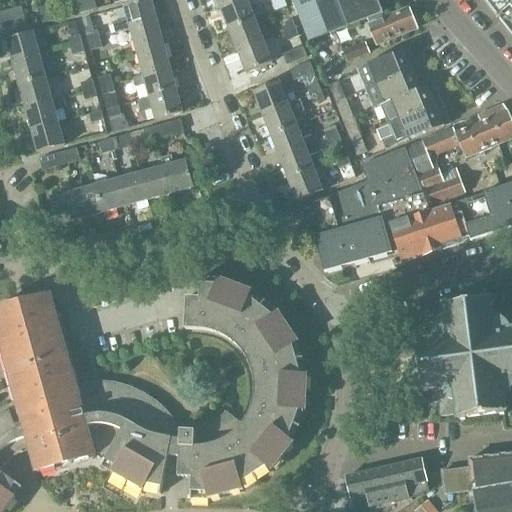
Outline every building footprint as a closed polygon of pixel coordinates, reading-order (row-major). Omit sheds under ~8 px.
[(88,11),(84,0),(75,0),(79,13),(88,11)] [(93,0),(84,0),(88,11),(96,9),(93,0)] [(216,0),(220,8),(241,0),(216,0)] [(241,0),(220,8),(229,30),(255,20),(247,0),(241,0)] [(382,14),(377,0),(292,0),(309,43),(358,24),(382,14)] [(511,0),(484,0),(498,17),(511,5),(511,0)] [(124,8),(130,31),(157,23),(151,1),(124,8)] [(511,5),(498,17),(511,35),(511,5)] [(38,9),(42,24),(51,22),(47,6),(38,9)] [(0,13),(0,23),(24,18),(21,8),(0,13)] [(409,8),(384,18),(367,25),(376,45),(393,39),(417,29),(409,8)] [(24,18),(0,23),(0,35),(27,28),(24,18)] [(86,34),(88,43),(100,39),(97,31),(92,32),(88,18),(79,20),(81,29),(84,28),(86,34)] [(79,30),(81,29),(79,20),(68,23),(71,33),(79,30)] [(229,30),(237,52),(264,42),(255,20),(229,30)] [(282,26),(285,33),(296,29),(293,21),(282,26)] [(130,31),(136,53),(163,46),(157,23),(130,31)] [(296,29),(285,33),(288,42),(299,37),(296,29)] [(6,41),(12,63),(39,55),(33,33),(6,41)] [(68,39),(70,47),(83,44),(80,36),(68,39)] [(100,39),(88,43),(91,50),(102,47),(100,39)] [(264,42),(237,52),(246,74),(272,64),(264,42)] [(83,44),(70,47),(72,56),(85,52),(83,44)] [(365,44),(343,53),(347,63),(369,54),(365,44)] [(136,53),(143,76),(170,69),(163,46),(136,53)] [(284,55),(288,65),(307,57),(303,47),(284,55)] [(358,70),(366,90),(413,72),(405,52),(388,59),(358,70)] [(12,63),(19,86),(45,78),(42,65),(50,63),(47,53),(39,55),(12,63)] [(290,71),(294,81),(314,73),(310,63),(290,71)] [(145,85),(149,99),(176,91),(170,69),(143,76),(134,79),(137,88),(145,85)] [(374,110),(382,107),(420,91),(413,72),(366,90),(374,110)] [(98,79),(101,88),(113,84),(110,75),(98,79)] [(19,86),(25,108),(52,101),(45,78),(19,86)] [(80,84),(83,92),(95,89),(93,81),(80,84)] [(333,99),(335,103),(345,98),(344,95),(338,82),(328,86),(333,99)] [(253,94),(262,115),(297,101),(293,92),(284,95),(279,83),(253,94)] [(113,84),(101,88),(103,96),(115,92),(113,84)] [(307,88),(310,97),(321,92),(318,84),(307,88)] [(389,126),(435,108),(427,88),(420,91),(382,107),(389,126)] [(95,89),(83,92),(85,101),(98,97),(95,89)] [(176,91),(149,99),(140,101),(142,110),(151,107),(155,121),(182,114),(176,91)] [(321,92),(310,97),(313,104),(324,100),(321,92)] [(335,103),(343,122),(353,118),(345,98),(335,103)] [(25,108),(31,131),(58,124),(52,101),(25,108)] [(262,115),(270,137),(297,126),(291,113),(300,110),(297,101),(262,115)] [(106,105),(107,110),(119,107),(117,102),(106,105)] [(460,146),(466,160),(511,140),(511,122),(507,112),(503,106),(477,117),(480,123),(455,134),(460,146)] [(119,107),(107,110),(113,132),(125,128),(119,107)] [(389,126),(377,131),(385,151),(416,139),(443,128),(435,108),(389,126)] [(89,115),(91,124),(104,120),(101,112),(89,115)] [(343,122),(351,142),(361,137),(353,118),(343,122)] [(181,121),(153,129),(156,140),(184,132),(181,121)] [(58,124),(31,131),(38,154),(65,146),(58,124)] [(270,137),(279,159),(314,145),(311,135),(302,139),(297,126),(270,137)] [(324,131),(328,140),(339,135),(335,127),(324,131)] [(156,140),(153,129),(143,131),(147,143),(156,140)] [(427,140),(434,157),(460,146),(453,129),(427,140)] [(339,135),(328,140),(331,147),(342,143),(339,135)] [(361,137),(351,142),(357,156),(367,152),(361,137)] [(116,139),(108,141),(111,153),(119,150),(116,139)] [(427,140),(406,149),(418,178),(439,170),(434,157),(427,140)] [(111,153),(108,141),(99,143),(102,155),(111,153)] [(279,159),(288,180),(314,170),(309,157),(318,153),(314,145),(279,159)] [(77,149),(63,153),(66,165),(80,161),(77,149)] [(315,238),(324,274),(369,261),(370,265),(400,257),(387,227),(430,212),(428,208),(430,207),(418,178),(406,149),(361,167),(367,182),(325,199),(326,200),(313,204),(321,236),(315,238)] [(66,165),(63,153),(39,160),(43,172),(66,165)] [(336,161),(339,169),(351,165),(347,157),(336,161)] [(186,162),(163,168),(171,195),(193,188),(186,162)] [(314,170),(288,180),(297,202),(323,192),(317,179),(324,176),(321,167),(314,170)] [(163,168),(141,174),(148,201),(171,195),(163,168)] [(444,184),(439,170),(418,178),(423,191),(444,184)] [(141,174),(118,181),(125,207),(148,201),(141,174)] [(459,178),(444,184),(423,191),(430,207),(465,194),(459,178)] [(118,181),(95,187),(103,214),(125,207),(118,181)] [(511,184),(431,212),(387,227),(400,257),(402,264),(511,227),(511,184)] [(95,187),(73,193),(80,220),(103,214),(95,187)] [(80,220),(73,193),(50,200),(58,226),(80,220)] [(211,332),(217,334),(235,286),(218,280),(217,281),(218,281),(216,286),(201,285),(200,285),(199,301),(198,330),(204,331),(211,332)] [(232,343),(233,344),(265,303),(265,302),(260,307),(249,298),(250,293),(251,294),(251,293),(235,286),(217,334),(222,337),(227,340),(232,343)] [(0,469),(3,465),(9,461),(13,458),(22,452),(30,450),(36,473),(95,457),(94,455),(98,454),(101,454),(105,455),(108,456),(105,462),(106,462),(116,467),(113,472),(112,472),(112,473),(143,491),(144,490),(143,490),(146,485),(160,488),(159,495),(160,495),(164,478),(162,478),(172,430),(173,430),(175,423),(173,423),(166,414),(155,404),(143,396),(129,390),(114,385),(99,384),(99,383),(98,383),(95,402),(81,407),(50,296),(0,309),(0,342),(22,422),(14,425),(8,411),(0,414),(0,469)] [(194,330),(198,330),(199,301),(196,300),(196,299),(195,299),(195,300),(192,300),(192,299),(190,299),(190,300),(187,300),(187,299),(186,299),(185,330),(189,330),(194,330)] [(416,351),(418,350),(422,386),(421,386),(422,392),(427,391),(429,407),(440,416),(455,414),(461,421),(466,421),(505,416),(502,393),(507,391),(510,388),(511,385),(511,331),(510,327),(507,323),(503,321),(498,320),(496,301),(490,302),(490,300),(485,301),(485,302),(451,306),(451,305),(446,305),(446,307),(444,307),(445,312),(428,314),(414,328),(416,345),(416,351)] [(241,352),(245,357),(288,329),(278,314),(277,314),(277,315),(273,318),(261,308),(266,303),(265,303),(233,344),(237,348),(241,352)] [(250,367),(252,373),(303,360),(303,359),(296,361),(292,346),(296,344),(297,344),(298,344),(288,329),(245,357),(248,362),(250,367)] [(254,386),(254,392),(306,394),(307,376),(305,376),(305,377),(300,377),(296,362),(303,360),(252,373),(252,374),(253,374),(254,380),(254,386)] [(253,403),(251,409),(300,428),(300,427),(294,425),(299,411),(304,411),(304,412),(305,412),(306,394),(254,392),(254,398),(253,403)] [(225,412),(282,458),(293,444),(292,443),(288,440),(293,426),(300,429),(300,428),(251,409),(250,410),(248,416),(245,421),(242,425),(225,412)] [(220,418),(217,420),(257,482),(258,481),(254,476),(266,467),(270,470),(270,471),(271,472),(282,458),(225,412),(222,415),(220,418)] [(210,424),(206,425),(225,495),(243,490),(242,489),(240,485),(253,476),(257,482),(217,420),(213,422),(210,424)] [(194,428),(194,432),(191,478),(191,493),(192,493),(207,494),(208,499),(208,500),(225,495),(206,425),(202,426),(197,426),(193,426),(193,427),(194,428)] [(173,432),(173,430),(172,430),(162,478),(164,478),(165,474),(172,474),(178,474),(178,478),(179,478),(179,477),(183,478),(183,479),(184,479),(184,478),(187,478),(187,479),(188,479),(188,478),(191,478),(194,432),(180,432),(180,433),(173,432)] [(442,472),(445,495),(473,492),(476,511),(511,511),(511,454),(469,460),(470,468),(442,472)] [(346,478),(351,500),(367,496),(369,508),(409,499),(406,487),(427,482),(422,461),(346,478)] [(0,508),(3,511),(4,511),(15,498),(14,497),(13,498),(9,494),(15,485),(21,490),(22,489),(0,473),(0,508)] [(436,511),(428,501),(414,511),(436,511)]
